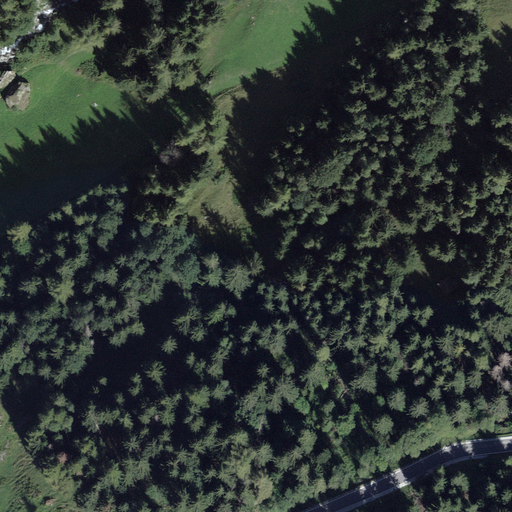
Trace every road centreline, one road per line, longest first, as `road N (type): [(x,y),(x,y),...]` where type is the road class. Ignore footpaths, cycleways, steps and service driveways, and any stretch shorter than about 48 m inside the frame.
road 1 (track): [(0,225),(125,160),(165,120),(300,41),(411,0)]
road 2 (tertiary): [(320,511),(457,451),(511,444)]
